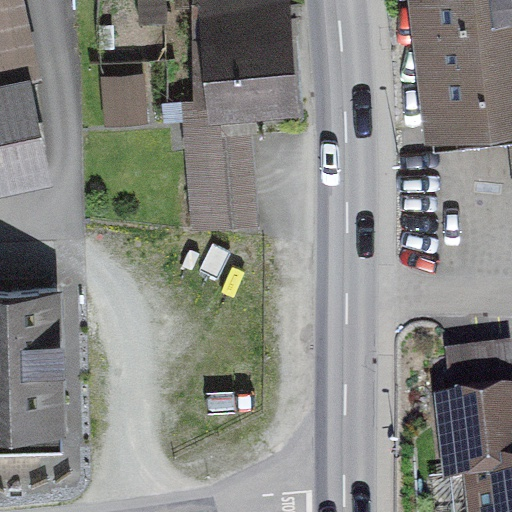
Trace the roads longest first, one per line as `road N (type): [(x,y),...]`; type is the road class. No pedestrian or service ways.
road 1 (secondary): [(338,0),(345,492)]
road 2 (unknown): [(27,0),(59,156),(50,186),(0,207)]
road 3 (unclassified): [(145,511),(345,492)]
